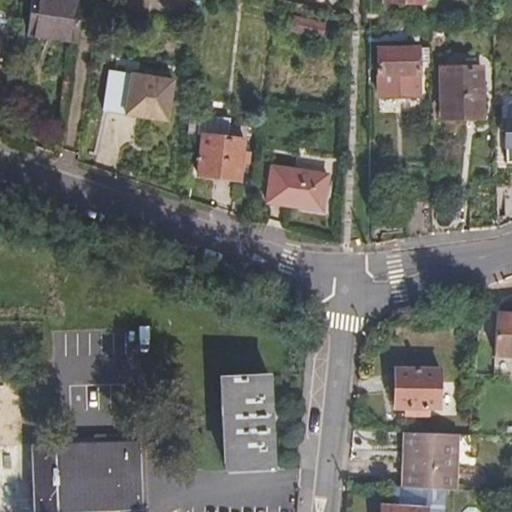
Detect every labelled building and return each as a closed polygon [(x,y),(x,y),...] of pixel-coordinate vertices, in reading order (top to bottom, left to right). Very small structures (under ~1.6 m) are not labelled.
[(70,44),(76,2),(61,0),(26,0),(21,37),(70,44)] [(321,23),(294,22),(294,34),(320,34),(321,23)] [(407,50),(367,50),(368,97),(407,97),(407,50)] [(473,60),(435,61),(435,93),(469,93),(469,81),(474,81),(473,60)] [(101,113),(165,122),(171,83),(107,73),(101,113)] [(194,116),(184,115),(182,133),(192,134),(194,116)] [(226,120),(194,116),(192,134),(196,135),(224,138),(226,120)] [(511,124),(498,124),(498,167),(511,166),(511,124)] [(238,139),(224,138),(196,135),(192,174),(234,179),(238,139)] [(265,167),(260,202),(315,210),(320,175),(265,167)] [(511,192),(496,193),(495,226),(511,219),(511,192)] [(455,200),(423,201),(424,235),(455,231),(455,200)] [(399,201),(399,239),(424,235),(423,201),(399,201)] [(511,354),(511,319),(489,318),(487,354),(511,354)] [(417,410),(428,411),(430,371),(385,369),(384,409),(398,410),(398,417),(416,417),(417,410)] [(222,472),(269,470),(265,379),(219,380),(222,472)] [(448,437),(396,434),(393,491),(437,493),(446,493),(448,437)] [(29,448),(30,511),(84,511),(137,508),(135,445),(29,448)] [(393,491),(384,490),(383,510),(371,510),(370,511),(435,511),(437,493),(393,491)]
